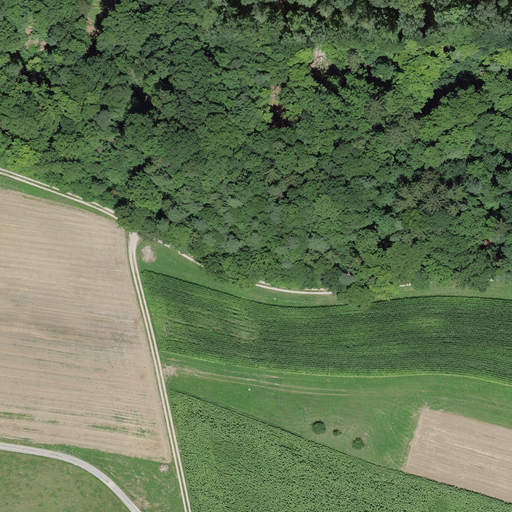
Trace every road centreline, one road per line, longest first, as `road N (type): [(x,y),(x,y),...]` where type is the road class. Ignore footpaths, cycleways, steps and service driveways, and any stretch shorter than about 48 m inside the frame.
road 1 (track): [(134,233),(223,274),(290,291),(428,277),(511,279)]
road 2 (track): [(186,511),(128,247),(134,233)]
road 3 (track): [(132,511),(87,465),(0,446)]
road 4 (track): [(134,233),(92,202),(0,170)]
